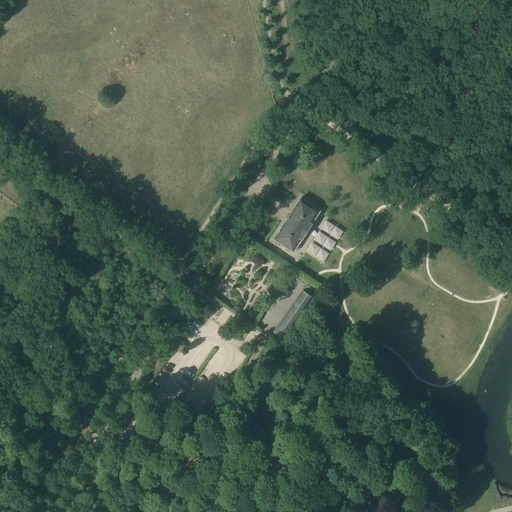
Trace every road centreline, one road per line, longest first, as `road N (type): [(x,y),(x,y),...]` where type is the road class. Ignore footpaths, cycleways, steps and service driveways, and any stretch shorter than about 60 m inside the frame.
road 1 (unknown): [(23,511),(283,89),(281,0)]
road 2 (track): [(303,106),(511,252)]
